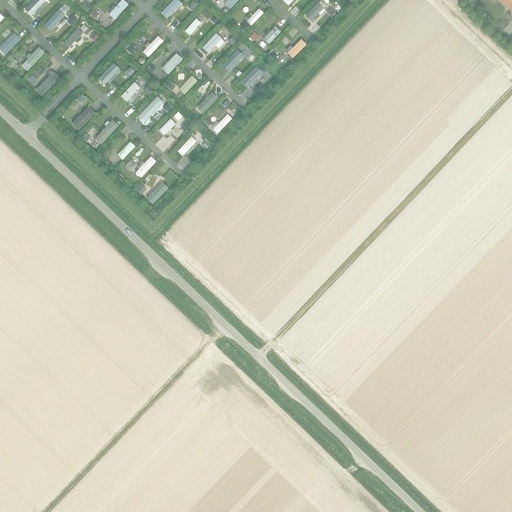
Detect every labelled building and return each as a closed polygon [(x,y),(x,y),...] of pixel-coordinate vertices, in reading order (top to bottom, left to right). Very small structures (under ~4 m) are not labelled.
[(38,0),(34,0),(24,12),(29,17),(42,3),(38,0)] [(115,21),(128,6),(122,0),(109,15),(115,21)] [(178,0),(175,0),(162,14),(168,20),(183,4),(178,0)] [(511,0),(500,0),(511,11),(511,0)] [(193,2),(189,7),(193,11),(198,6),(193,2)] [(85,3),(80,9),(84,13),(90,7),(85,3)] [(325,10),(319,4),(306,18),(311,23),(325,10)] [(65,5),(60,11),(64,15),(69,9),(65,5)] [(332,9),(327,13),(331,17),(336,13),(332,9)] [(0,24),(9,15),(4,10),(0,14),(0,24)] [(251,27),(264,14),(259,10),(247,22),(251,27)] [(59,11),(44,27),(51,33),(65,17),(59,11)] [(73,16),(67,22),(72,26),(78,20),(73,16)] [(197,20),(186,32),(190,36),(201,24),(197,20)] [(246,22),(241,28),(246,33),(251,27),(246,22)] [(19,30),(13,24),(0,35),(0,37),(5,43),(19,30)] [(269,46),(281,33),(276,28),(264,40),(269,46)] [(78,30),(63,44),(68,50),(83,35),(78,30)] [(94,34),(90,37),(95,42),(99,38),(94,34)] [(216,34),(203,49),(209,54),(222,40),(216,34)] [(164,43),(159,38),(143,53),(149,59),(164,43)] [(293,59),(307,45),(303,41),(289,55),(293,59)] [(131,45),(127,50),(131,54),(136,49),(131,45)] [(45,55),(39,49),(26,62),(32,68),(45,55)] [(274,51),(269,56),(273,60),(278,55),(274,51)] [(238,52),(223,67),(228,72),(243,57),(238,52)] [(184,62),(177,55),(162,70),(169,77),(184,62)] [(13,59),(8,64),(12,68),(17,62),(13,59)] [(119,72),(113,66),(98,81),(104,86),(119,72)] [(150,66),(146,70),(151,74),(155,70),(150,66)] [(263,73),(257,67),(242,82),(248,88),(263,73)] [(40,68),(35,73),(40,77),(44,73),(40,68)] [(42,98),(60,79),(54,73),(36,92),(42,98)] [(192,77),(179,90),(185,96),(198,82),(192,77)] [(171,83),(166,88),(170,92),(175,87),(171,83)] [(135,84),(122,98),(127,103),(140,89),(135,84)] [(261,85),(253,93),(258,98),(265,90),(261,85)] [(149,87),(145,91),(149,95),(153,91),(149,87)] [(213,94),(198,110),(204,116),(219,100),(213,94)] [(82,95),(76,100),(80,103),(85,98),(82,95)] [(157,98),(138,118),(145,124),(164,104),(157,98)] [(168,104),(164,109),(168,113),(172,108),(168,104)] [(96,116),(89,109),(72,125),(79,133),(96,116)] [(228,116),(213,131),(218,135),(233,120),(228,116)] [(208,119),(203,124),(208,128),(212,123),(208,119)] [(176,125),(171,120),(159,132),(164,137),(176,125)] [(119,128),(112,122),(95,141),(102,147),(119,128)] [(187,123),(181,129),(185,133),(191,126),(187,123)] [(191,130),(177,143),(181,147),(194,133),(191,130)] [(86,134),(82,139),(87,143),(91,138),(86,134)] [(192,138),(179,152),(183,157),(197,142),(192,138)] [(131,143),(118,156),(123,161),(136,148),(131,143)] [(107,150),(102,155),(106,159),(111,154),(107,150)] [(151,158),(136,174),(142,179),(157,163),(151,158)] [(130,159),(126,163),(132,169),(136,165),(130,159)] [(163,183),(147,200),(153,207),(170,190),(163,183)] [(142,186),(137,191),(141,195),(146,190),(142,186)]
